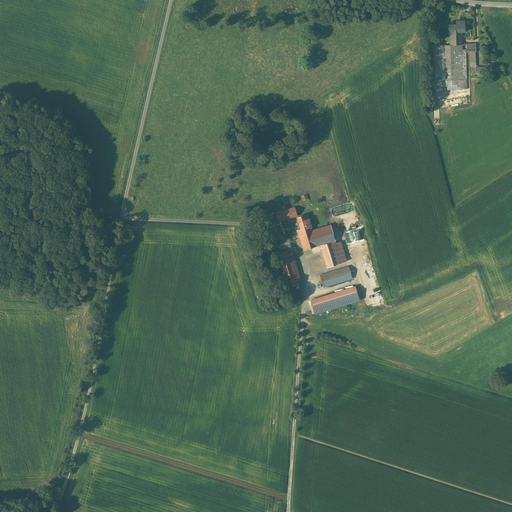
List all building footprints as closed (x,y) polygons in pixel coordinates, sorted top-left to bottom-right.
[(464,22),(456,22),(456,25),(448,26),(449,35),(454,35),(454,42),(461,42),(461,32),(464,32),(464,22)] [(461,45),(450,45),(444,45),(445,81),(458,80),(459,90),(466,90),(465,50),(462,50),(461,45)] [(292,203),(275,209),(279,221),(297,216),(293,203),(292,203)] [(307,214),(297,217),(301,229),(297,230),(299,237),(312,233),(313,233),(312,231),(311,227),(309,218),(308,218),(307,214)] [(331,226),(312,231),(313,233),(312,233),(315,246),(335,240),(331,226)] [(312,233),(299,237),(303,250),(316,246),(315,246),(312,233)] [(340,242),(321,248),(327,268),(346,261),(340,242)] [(288,250),(277,254),(288,288),(298,285),(288,250)] [(276,261),(270,262),(274,274),(280,273),(276,261)] [(348,267),(320,275),(323,287),(352,278),(348,267)] [(359,286),(313,298),(317,313),(363,301),(359,286)] [(300,303),(298,297),(287,301),(289,306),(300,303)]
